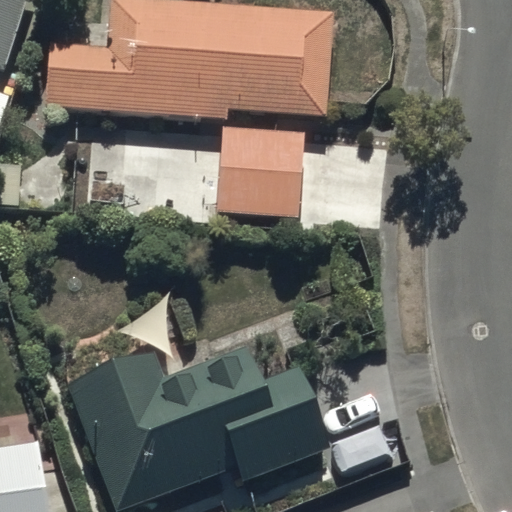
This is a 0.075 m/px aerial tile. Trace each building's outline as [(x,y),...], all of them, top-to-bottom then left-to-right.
[(0,0),(0,67),(4,69),(23,0),(0,0)] [(338,6),(251,0),(112,0),(109,41),(51,37),(47,103),(228,116),(229,105),(330,112),(338,6)] [(305,128),(225,125),(221,210),(301,213),(305,128)] [(156,347),(70,380),(119,508),(239,461),(247,481),(334,447),(345,475),(395,456),(384,425),(338,442),(305,356),(272,369),(259,336),(166,372),(156,347)] [(0,511),(53,511),(44,439),(0,444),(0,511)]
